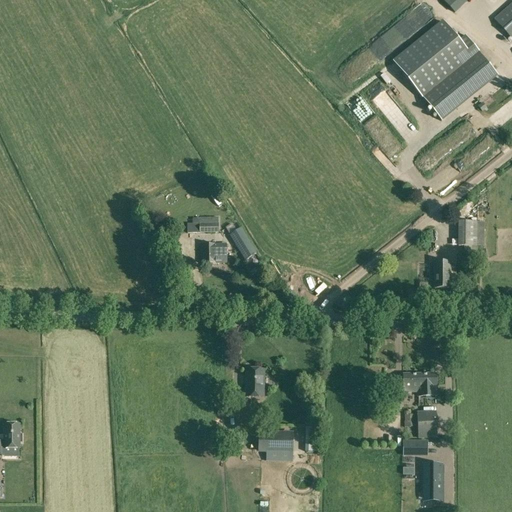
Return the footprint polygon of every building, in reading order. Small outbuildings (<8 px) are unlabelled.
[(511,0),(493,19),(511,40),(511,0)] [(393,64),(419,95),(468,55),(476,48),(466,36),(458,42),(443,23),(393,64)] [(480,40),(475,44),(489,58),(493,54),(480,40)] [(378,103),(387,96),(377,85),(368,92),(378,103)] [(454,109),(460,115),(479,98),(474,92),(454,109)] [(487,93),(480,99),(487,107),(494,101),(487,93)] [(439,185),(452,171),(444,164),(431,178),(439,185)] [(232,229),(242,225),(240,221),(230,225),(232,229)] [(476,222),(458,222),(458,246),(476,246),(476,222)] [(218,223),(192,223),(187,223),(187,233),(192,233),(218,233),(218,223)] [(240,229),(230,235),(246,261),(256,255),(240,229)] [(226,263),(226,244),(200,244),(200,263),(226,263)] [(450,288),(450,262),(434,262),(434,288),(450,288)] [(246,369),(245,396),(263,397),(264,370),(246,369)] [(435,386),(436,386),(436,374),(403,375),(403,392),(418,392),(418,396),(436,396),(435,386)] [(393,390),(395,390),(395,383),(384,383),(385,415),(394,415),(393,390)] [(419,438),(438,436),(436,412),(417,413),(419,438)] [(305,424),(309,418),(302,413),(298,419),(305,424)] [(404,414),(405,427),(416,426),(415,414),(404,414)] [(0,440),(0,454),(1,454),(1,447),(4,447),(4,449),(20,449),(19,443),(22,443),(22,435),(19,435),(19,425),(4,425),(4,441),(1,441),(1,440),(0,440)] [(259,433),(259,451),(259,453),(266,453),(266,462),(292,463),(292,434),(259,433)] [(415,456),(415,442),(404,442),(404,456),(415,456)] [(424,465),(424,493),(431,493),(431,502),(441,502),(441,465),(424,465)]
